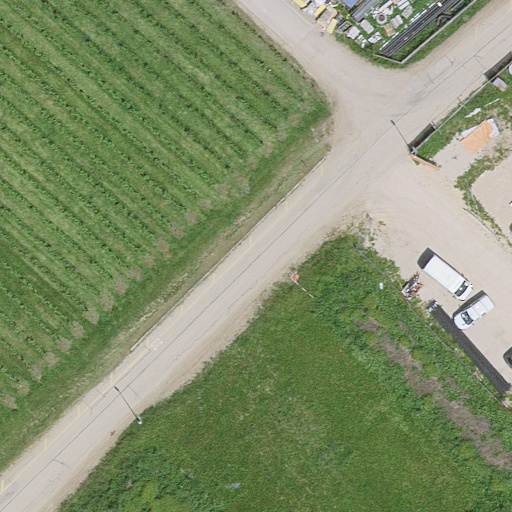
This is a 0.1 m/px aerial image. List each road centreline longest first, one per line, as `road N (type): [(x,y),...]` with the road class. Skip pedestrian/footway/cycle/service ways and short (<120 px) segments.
road 1 (residential): [(15,511),(511,43)]
road 2 (track): [(257,0),(406,136)]
